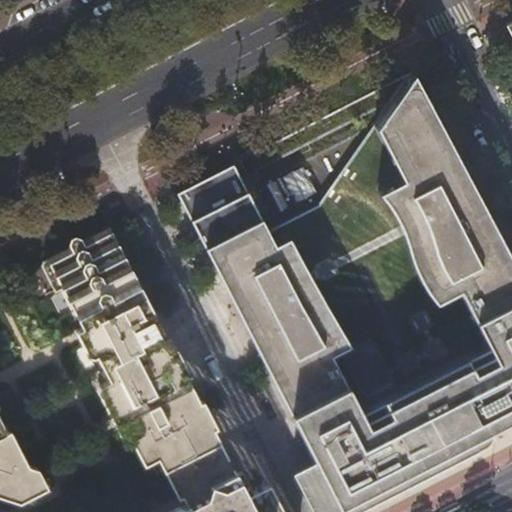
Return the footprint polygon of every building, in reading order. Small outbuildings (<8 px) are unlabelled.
[(511,260),(414,76),(411,71),(386,104),(310,208),(265,230),(240,179),(232,163),(175,192),(312,459),(290,470),(311,511),(351,511),(482,445),(487,441),(489,437),(490,433),(490,426),(511,418),(511,415),(511,260)] [(386,104),(411,71),(402,76),(232,163),(240,179),(386,104)] [(271,183),(258,191),(272,215),(285,207),(271,183)] [(277,511),(263,484),(245,493),(109,226),(46,258),(59,283),(85,332),(97,355),(103,352),(116,377),(110,381),(99,387),(138,461),(144,474),(150,471),(164,497),(169,495),(175,491),(181,503),(175,506),(162,511),(277,511)] [(59,283),(46,258),(43,259),(43,267),(53,286),(59,283)] [(97,355),(85,332),(78,336),(88,355),(94,357),(97,355)] [(103,352),(97,355),(110,381),(116,377),(103,352)] [(138,461),(99,387),(95,389),(93,396),(126,460),(133,464),(138,461)] [(0,486),(22,494),(37,485),(28,469),(8,431),(2,434),(0,434),(0,486)] [(22,494),(0,486),(0,497),(20,504),(50,490),(38,467),(34,466),(28,469),(37,485),(22,494)] [(283,511),(268,481),(263,484),(277,511),(283,511)] [(169,495),(175,506),(181,503),(175,491),(169,495)]
